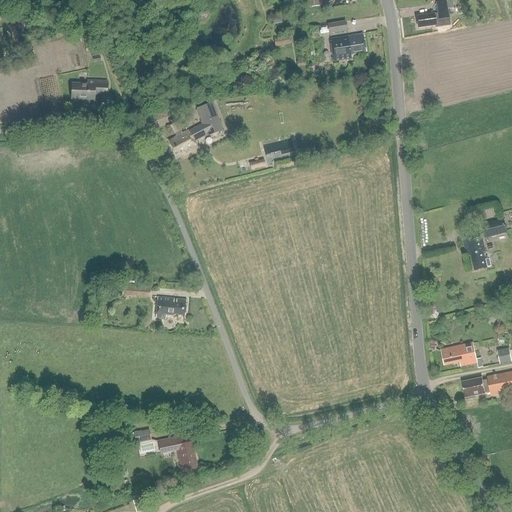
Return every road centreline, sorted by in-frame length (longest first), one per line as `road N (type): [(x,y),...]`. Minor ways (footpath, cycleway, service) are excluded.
road 1 (unclassified): [(424,395),(299,428),(267,424),(247,401),(173,207),(142,154),(91,125),(0,130)]
road 2 (unclassified): [(424,395),(385,0)]
road 3 (track): [(276,427),(260,468),(158,511)]
road 4 (unclassified): [(494,511),(424,395)]
